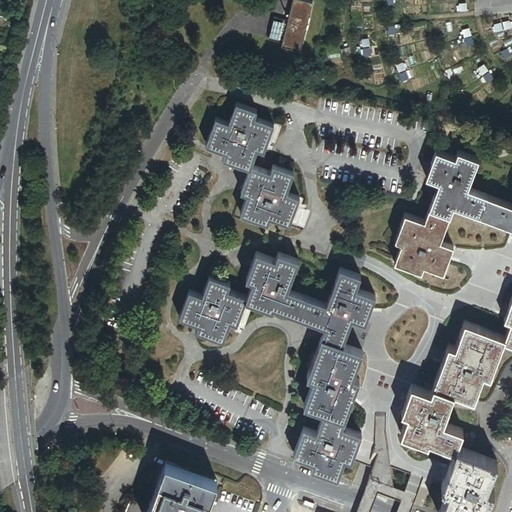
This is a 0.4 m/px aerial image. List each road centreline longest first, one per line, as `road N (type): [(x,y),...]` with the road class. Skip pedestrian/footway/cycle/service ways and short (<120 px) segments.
road 1 (tertiary): [(33,511),(9,265),(14,152)]
road 2 (residential): [(101,238),(196,78)]
road 3 (primary): [(47,221),(43,41)]
road 4 (residential): [(289,477),(122,414)]
